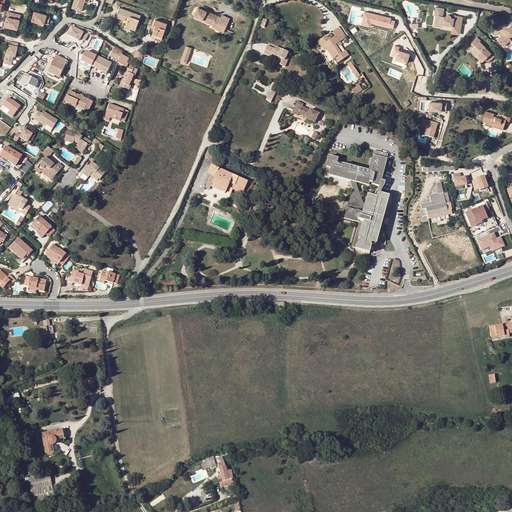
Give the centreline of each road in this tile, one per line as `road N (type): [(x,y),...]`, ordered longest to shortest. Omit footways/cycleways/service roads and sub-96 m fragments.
road 1 (secondary): [(132,302),(248,294),(384,302),(511,270)]
road 2 (residential): [(118,302),(176,202),(257,5)]
road 3 (residential): [(146,511),(116,452),(105,374),(104,325),(132,302)]
road 4 (residential): [(0,85),(65,19),(88,25),(97,18),(102,0)]
